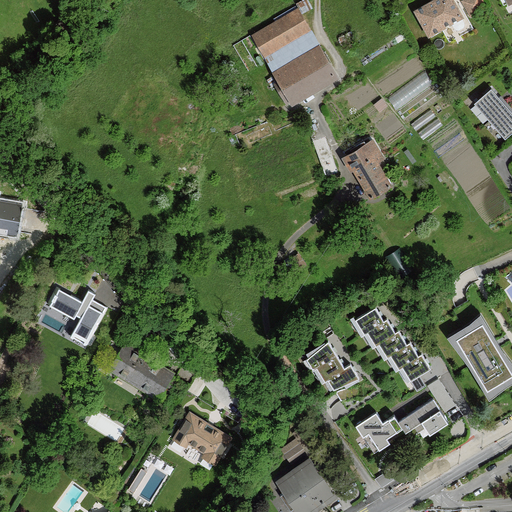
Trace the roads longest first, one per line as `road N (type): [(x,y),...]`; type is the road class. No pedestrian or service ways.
road 1 (residential): [(0,152),(237,401)]
road 2 (tertiary): [(374,511),(511,429)]
